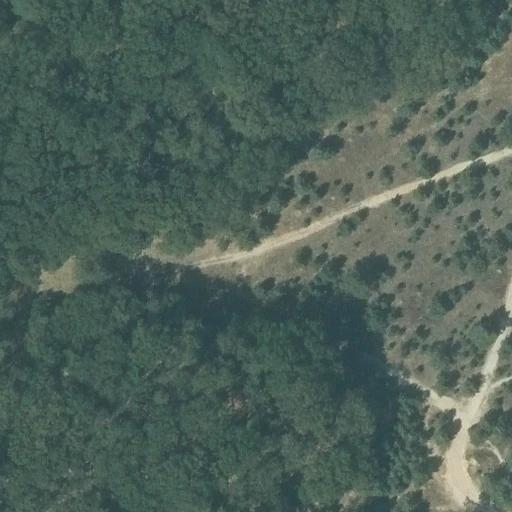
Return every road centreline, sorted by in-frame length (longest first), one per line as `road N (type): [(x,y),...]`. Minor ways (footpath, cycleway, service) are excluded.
road 1 (track): [(462,428),(445,407),(308,317),(176,273)]
road 2 (track): [(462,428),(511,291)]
